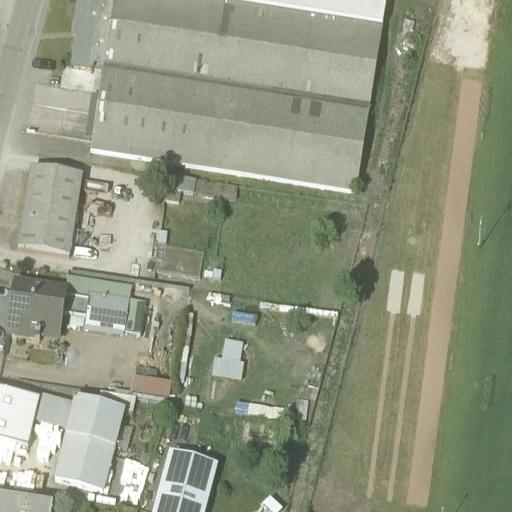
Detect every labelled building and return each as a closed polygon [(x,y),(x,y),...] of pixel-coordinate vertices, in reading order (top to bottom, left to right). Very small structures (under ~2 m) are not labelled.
[(76,0),(72,31),(77,32),(76,40),(74,40),(70,71),(102,76),(113,0),(76,0)] [(381,30),(188,0),(113,0),(102,76),(89,154),(355,196),(381,30)] [(385,0),(188,0),(381,30),(385,0)] [(81,180),(30,172),(17,252),(68,260),(81,180)] [(163,275),(203,277),(205,252),(165,250),(163,275)] [(64,294),(63,301),(88,305),(89,298),(128,305),(131,290),(67,279),(64,294)] [(64,294),(15,287),(7,337),(34,341),(34,346),(38,347),(39,342),(57,345),(61,318),(85,321),(88,305),(63,301),(64,294)] [(128,305),(89,298),(88,305),(85,321),(84,330),(123,336),(128,305)] [(144,307),(128,305),(123,336),(139,339),(144,307)] [(241,347),(226,345),(223,364),(238,366),(241,347)] [(223,364),(214,363),(211,378),(241,382),(243,367),(238,366),(223,364)] [(157,374),(136,370),(134,382),(155,385),(157,374)] [(155,385),(134,382),(132,397),(167,402),(169,387),(155,385)] [(38,403),(0,394),(0,445),(27,452),(34,421),(38,403)] [(135,402),(99,396),(97,409),(123,416),(123,417),(131,419),(135,402)] [(74,408),(39,399),(38,403),(34,421),(68,430),(74,408)] [(251,417),(297,424),(300,406),(253,399),(251,417)] [(97,409),(74,403),(74,404),(73,403),(72,406),(74,407),(74,408),(68,430),(54,483),(102,496),(113,451),(114,452),(123,417),(123,416),(97,409)] [(204,511),(216,471),(169,458),(154,511),(204,511)] [(51,511),(52,511),(0,503),(0,511),(51,511)]
